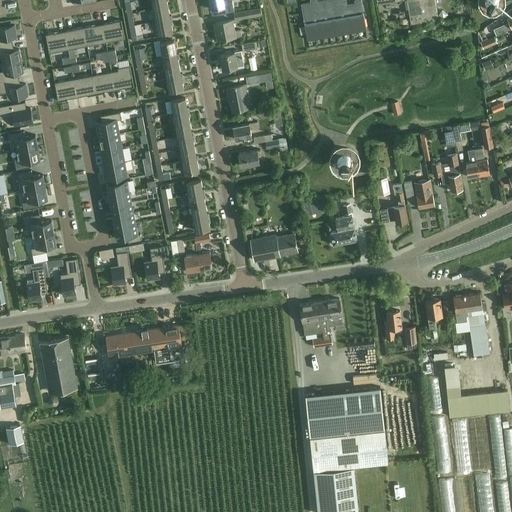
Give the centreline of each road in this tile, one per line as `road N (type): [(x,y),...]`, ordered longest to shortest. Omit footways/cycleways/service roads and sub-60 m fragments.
road 1 (residential): [(245,289),(189,0)]
road 2 (tertiary): [(95,310),(245,289)]
road 3 (residential): [(85,250),(103,240),(81,113)]
road 4 (residential): [(85,250),(70,245),(47,119)]
road 5 (residential): [(383,265),(511,206)]
road 6 (tertiary): [(245,289),(383,265)]
road 7 (tertiary): [(383,265),(438,256),(511,226)]
